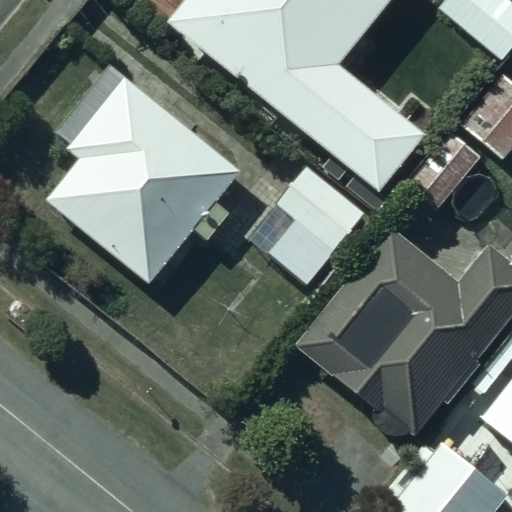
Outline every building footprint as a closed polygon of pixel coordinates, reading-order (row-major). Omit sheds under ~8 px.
[(390,0),(181,0),(164,21),(373,190),(417,136),(334,69),(390,0)] [(511,45),(511,0),(443,0),(438,8),(500,60),(511,45)] [(472,107),(456,123),(501,161),(511,147),(511,82),(503,75),(491,88),(482,83),(468,102),(472,107)] [(251,186),(120,81),(67,145),(88,166),(61,214),(162,291),(251,186)] [(377,218),(305,162),(247,236),(319,292),(377,218)] [(456,295),(392,244),(300,358),(412,448),(511,323),(511,267),(492,252),(456,295)] [(491,511),(506,492),(439,440),(385,510),(388,511),(491,511)]
